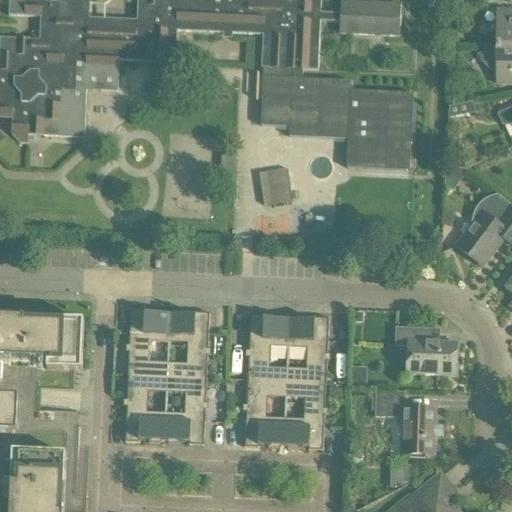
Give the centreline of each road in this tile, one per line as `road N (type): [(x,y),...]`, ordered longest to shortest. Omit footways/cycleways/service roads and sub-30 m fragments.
road 1 (residential): [(108,285),(439,298),(475,317),(489,340),(494,402),(511,445)]
road 2 (residential): [(328,511),(329,478),(320,466),(101,455)]
road 3 (residential): [(108,285),(101,455)]
